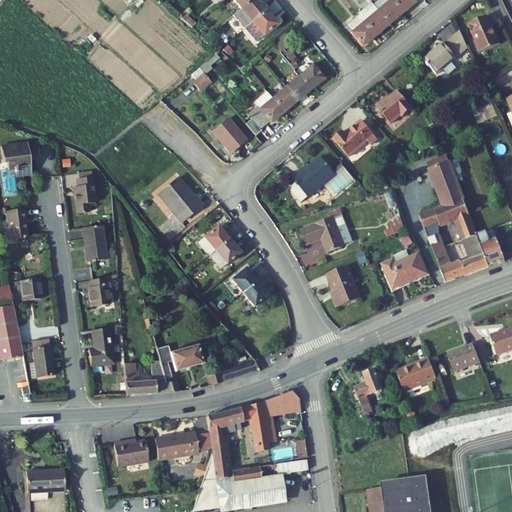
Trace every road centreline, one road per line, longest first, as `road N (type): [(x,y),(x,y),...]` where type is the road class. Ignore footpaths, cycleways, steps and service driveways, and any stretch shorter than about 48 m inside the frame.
road 1 (residential): [(362,78),(240,176),(235,189),(289,276),(325,360)]
road 2 (tertiary): [(81,415),(219,400),(308,368)]
road 3 (residential): [(81,415),(50,186)]
road 4 (tertiary): [(511,281),(325,360)]
road 5 (residential): [(308,368),(328,511)]
road 6 (residential): [(457,0),(362,78)]
